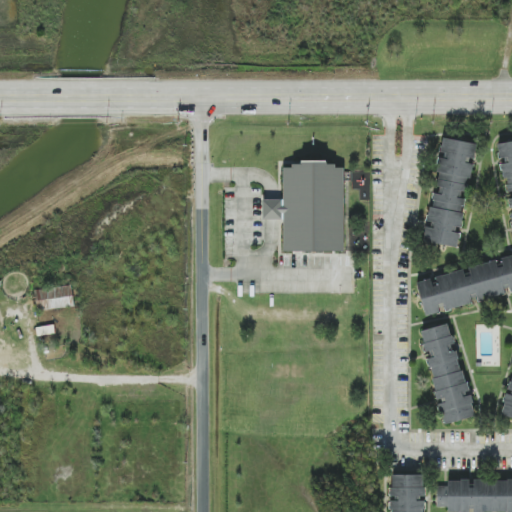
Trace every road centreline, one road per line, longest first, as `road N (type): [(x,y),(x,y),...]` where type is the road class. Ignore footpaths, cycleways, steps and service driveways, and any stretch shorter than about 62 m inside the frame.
road 1 (residential): [(203,511),(203,96)]
road 2 (primary): [(511,95),(154,96)]
road 3 (primary): [(154,96),(11,97)]
